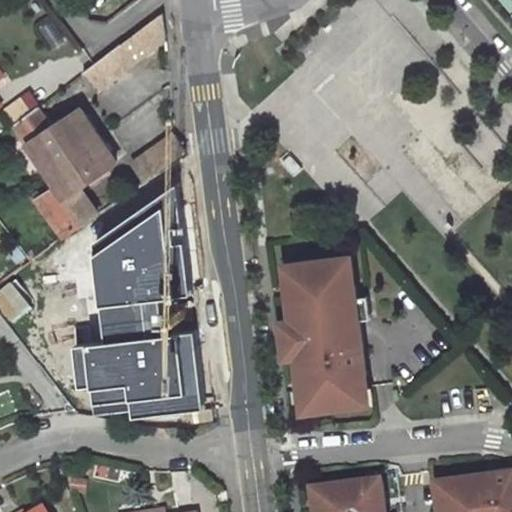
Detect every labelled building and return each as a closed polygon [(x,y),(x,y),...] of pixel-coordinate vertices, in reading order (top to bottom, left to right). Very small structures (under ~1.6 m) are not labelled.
[(83,71),(99,90),(99,89),(164,40),(162,14),(83,71)] [(101,135),(84,108),(56,127),(39,105),(14,124),(45,171),(101,135)] [(187,151),(174,132),(133,162),(145,179),(187,151)] [(79,185),(118,160),(101,135),(45,171),(56,186),(38,199),(64,236),(98,212),(79,185)] [(208,417),(183,187),(96,238),(110,349),(77,351),(82,394),(96,394),(99,420),(134,416),(136,425),(208,417)] [(352,288),(348,259),(289,267),(293,297),(289,297),(292,322),(281,323),(286,360),(297,359),(300,384),(304,383),(308,412),(368,404),(364,375),(367,374),(360,320),(370,320),(368,299),(358,300),(356,288),(352,288)] [(511,511),(511,484),(508,481),(432,492),(435,511),(511,511)] [(382,511),(379,487),(312,496),(314,511),(382,511)] [(217,504),(229,503),(227,491),(215,492),(217,504)]
